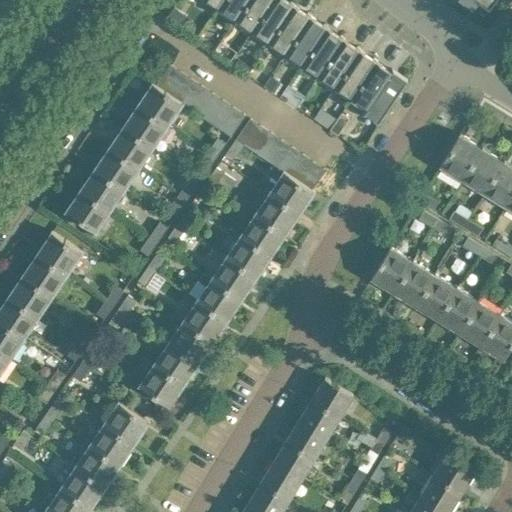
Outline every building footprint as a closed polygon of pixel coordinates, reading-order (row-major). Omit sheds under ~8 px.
[(249,0),(225,0),(221,6),(238,17),(249,0)] [(272,0),(249,0),(238,17),(254,28),(272,0)] [(294,4),(295,5),(296,3),(292,0),(291,2),(288,0),(272,0),(254,28),(271,39),(294,4)] [(310,16),(312,16),(313,15),(309,12),(308,13),(295,5),(294,4),(271,39),(287,50),(310,16)] [(327,27),(328,27),(330,26),(326,23),(324,25),(312,16),(310,16),(287,50),(304,61),(327,27)] [(343,38),(345,39),(346,37),(342,34),(341,36),(328,27),(327,27),(304,61),(320,72),(343,38)] [(360,49),(361,50),(363,48),(358,45),(357,47),(345,39),(343,38),(320,72),(337,83),(360,49)] [(224,47),(220,53),(230,59),(234,53),(224,47)] [(377,60),(378,61),(379,59),(375,57),(374,58),(361,50),(360,49),(337,83),(353,94),(377,60)] [(380,122),(409,79),(392,68),(391,69),(378,61),(377,60),(353,94),(370,106),(366,113),(380,122)] [(167,91),(181,71),(171,63),(157,84),(167,91)] [(178,99),(192,78),(181,71),(167,91),(178,99)] [(189,106),(203,85),(192,78),(178,99),(185,103),(189,106)] [(170,125),(185,103),(178,99),(167,91),(157,84),(153,81),(138,103),(170,125)] [(200,113),(214,93),(203,85),(189,106),(200,113)] [(295,85),(286,99),(297,106),(306,92),(295,85)] [(210,121),(224,100),(214,93),(200,113),(210,121)] [(221,128),(235,107),(224,100),(210,121),(221,128)] [(156,146),(170,125),(138,103),(124,124),(156,146)] [(232,135),(246,115),(235,107),(221,128),(232,135)] [(331,128),(337,119),(321,108),(315,117),(331,128)] [(340,134),(351,117),(343,111),(332,128),(340,134)] [(251,118),(237,139),(245,144),(247,146),(261,125),(251,118)] [(142,167),(156,146),(124,124),(109,145),(142,167)] [(258,153),(272,132),(261,125),(247,146),(258,153)] [(269,160),(283,140),(272,132),(258,153),(269,160)] [(463,180),(484,147),(461,133),(441,166),(463,180)] [(217,157),(227,142),(219,136),(208,151),(217,157)] [(280,167),(294,147),(283,140),(269,160),(280,167)] [(127,188),(142,167),(109,145),(95,166),(127,188)] [(291,174),(304,154),(294,147),(280,167),(284,170),(284,169),(291,174)] [(485,194),(506,161),(484,147),(463,180),(485,194)] [(208,171),(217,157),(208,151),(199,165),(208,171)] [(302,181),(315,161),(304,154),(291,174),(302,181)] [(312,188),(326,169),(315,161),(302,181),(312,188)] [(507,207),(511,198),(511,164),(506,161),(485,194),(507,207)] [(113,210),(127,188),(95,166),(80,188),(113,210)] [(215,186),(226,171),(218,166),(207,180),(215,186)] [(302,181),(291,174),(284,169),(284,170),(269,192),(301,213),(317,191),(312,188),(302,181)] [(188,199),(199,183),(190,177),(179,193),(188,199)] [(206,199),(215,186),(207,180),(198,194),(206,199)] [(98,232),(113,210),(80,188),(66,210),(98,232)] [(435,209),(440,200),(424,191),(419,200),(435,209)] [(301,213),(269,192),(255,213),(287,235),(301,213)] [(180,212),(188,199),(179,193),(171,206),(180,212)] [(186,228),(196,213),(188,208),(178,223),(186,228)] [(470,219),(455,209),(450,218),(465,227),(470,219)] [(434,227),(439,219),(424,210),(419,218),(434,227)] [(287,235),(255,213),(240,234),(272,256),(287,235)] [(453,227),(439,219),(434,227),(448,235),(453,227)] [(479,236),(484,227),(470,219),(465,227),(479,236)] [(159,241),(169,226),(160,220),(150,235),(159,241)] [(177,241),(186,228),(178,223),(169,236),(177,241)] [(70,274),(85,252),(52,230),(37,252),(70,274)] [(258,277),(272,256),(240,234),(226,256),(258,277)] [(150,254),(159,241),(150,235),(141,248),(150,254)] [(508,254),(511,247),(511,244),(498,236),(493,244),(508,254)] [(483,246),(468,237),(463,245),(478,254),(483,246)] [(394,292),(414,259),(392,246),(372,279),(394,292)] [(498,254),(483,246),(478,254),(493,263),(498,254)] [(156,272),(167,256),(159,251),(148,266),(156,272)] [(56,294),(70,274),(37,252),(24,272),(56,294)] [(258,277),(226,256),(211,277),(243,299),(258,277)] [(415,306),(436,272),(414,259),(394,292),(415,306)] [(147,285),(156,272),(148,266),(140,279),(147,285)] [(41,315),(56,294),(24,272),(9,294),(41,315)] [(438,319),(459,286),(436,272),(415,306),(438,319)] [(243,299),(211,277),(197,299),(228,321),(243,299)] [(115,304),(125,289),(117,284),(107,299),(115,304)] [(460,333),(480,299),(459,286),(438,319),(460,333)] [(127,314),(138,299),(129,293),(119,308),(127,314)] [(0,319),(27,337),(41,315),(9,294),(0,307),(0,319)] [(106,317),(115,304),(107,299),(98,312),(106,317)] [(228,321),(197,299),(182,321),(214,342),(228,321)] [(482,346),(502,312),(480,299),(460,333),(482,346)] [(119,327),(127,314),(119,308),(110,321),(119,327)] [(504,360),(511,346),(511,318),(502,312),(482,346),(504,360)] [(0,349),(12,358),(27,337),(0,319),(0,349)] [(214,342),(182,321),(168,342),(200,363),(214,342)] [(86,346),(96,331),(87,326),(78,340),(86,346)] [(77,360),(86,346),(78,340),(69,354),(77,360)] [(200,363),(168,342),(154,362),(186,384),(200,363)] [(92,366),(101,352),(93,346),(83,360),(92,366)] [(0,376),(12,358),(0,349),(0,376)] [(82,379),(92,366),(83,360),(74,374),(82,379)] [(186,384),(154,362),(139,385),(171,406),(186,384)] [(57,388),(67,373),(59,367),(49,382),(57,388)] [(341,417),(355,395),(326,377),(313,399),(341,417)] [(48,401),(57,388),(49,382),(39,396),(48,401)] [(54,419),(65,404),(56,399),(46,414),(54,419)] [(329,437),(341,417),(313,399),(301,419),(329,437)] [(151,422),(118,400),(104,422),(136,443),(151,422)] [(45,432),(54,419),(46,414),(37,427),(45,432)] [(317,458),(329,437),(301,419),(288,440),(317,458)] [(136,443),(104,422),(89,443),(121,465),(136,443)] [(405,441),(412,430),(404,425),(397,435),(405,441)] [(385,444),(392,432),(384,427),(377,439),(385,444)] [(23,449),(33,434),(25,429),(15,443),(23,449)] [(0,450),(2,452),(11,439),(3,433),(0,436),(0,450)] [(379,454),(385,444),(377,439),(371,449),(379,454)] [(304,478),(317,458),(288,440),(276,460),(304,478)] [(121,465),(89,443),(75,464),(107,486),(121,465)] [(476,470),(447,452),(434,474),(462,491),(476,470)] [(386,472),(393,460),(385,454),(377,467),(386,472)] [(0,475),(3,478),(13,462),(5,457),(0,464),(0,475)] [(292,498),(304,478),(276,460),(263,481),(292,498)] [(107,486),(75,464),(61,485),(93,507),(107,486)] [(360,484),(367,471),(359,466),(351,479),(360,484)] [(380,482),(386,472),(377,467),(371,476),(380,482)] [(462,491),(434,474),(421,494),(450,511),(462,491)] [(354,494),(360,484),(351,479),(345,489),(354,494)] [(267,511),(283,511),(292,498),(263,481),(250,501),(267,511)] [(89,511),(93,507),(61,485),(46,507),(53,511),(89,511)] [(449,511),(450,511),(421,494),(410,511),(449,511)] [(358,511),(361,511),(368,501),(360,495),(352,508),(358,511)] [(267,511),(250,501),(243,511),(267,511)]
